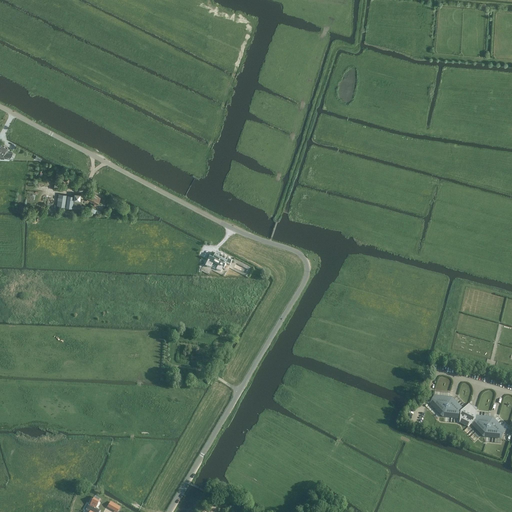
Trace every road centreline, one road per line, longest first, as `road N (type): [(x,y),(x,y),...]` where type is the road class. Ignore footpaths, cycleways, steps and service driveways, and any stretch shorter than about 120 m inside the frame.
road 1 (unclassified): [(168,511),(305,278),(306,262),(0,106)]
road 2 (track): [(209,147),(252,24),(215,13),(209,0)]
road 3 (track): [(140,380),(124,483),(126,498),(152,511)]
